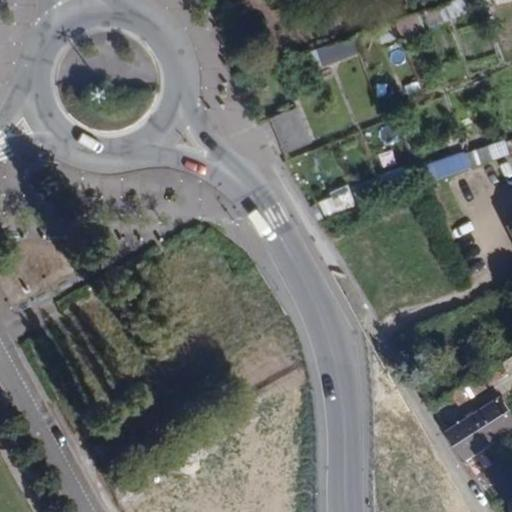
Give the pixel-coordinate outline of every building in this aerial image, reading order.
[(402,17),(408,34),(422,30),(415,12),(402,17)] [(373,27),(377,40),(398,33),(393,20),(373,27)] [(357,48),(372,42),(368,32),(353,38),(357,48)] [(353,38),(352,35),(303,52),(312,75),(330,69),(329,64),(358,54),(357,48),(353,38)] [(259,85),(253,71),(234,78),(242,92),(259,85)] [(312,141),(298,107),(272,117),(285,152),(312,141)] [(505,142),(467,156),(470,165),(508,151),(505,142)] [(466,160),(449,165),(453,175),(469,169),(466,160)] [(453,175),(449,165),(427,173),(430,183),(444,178),(453,175)] [(399,173),(381,179),(386,193),(404,187),(399,173)] [(381,179),(380,176),(353,185),(359,203),(386,193),(381,179)] [(349,191),(320,201),(327,220),(355,210),(349,191)] [(119,365),(83,300),(63,311),(67,317),(37,333),(69,391),(119,365)] [(63,311),(33,327),(37,333),(67,317),(63,311)] [(423,352),(412,333),(410,334),(392,343),(404,363),(423,352)] [(476,373),(470,362),(449,374),(455,385),(476,373)] [(505,376),(498,364),(446,396),(449,402),(456,398),(459,404),(505,376)] [(511,431),(511,414),(501,397),(447,431),(467,461),(490,446),(511,431)] [(120,454),(111,437),(91,447),(101,464),(120,454)] [(475,473),(497,458),(490,446),(467,461),(475,473)]
